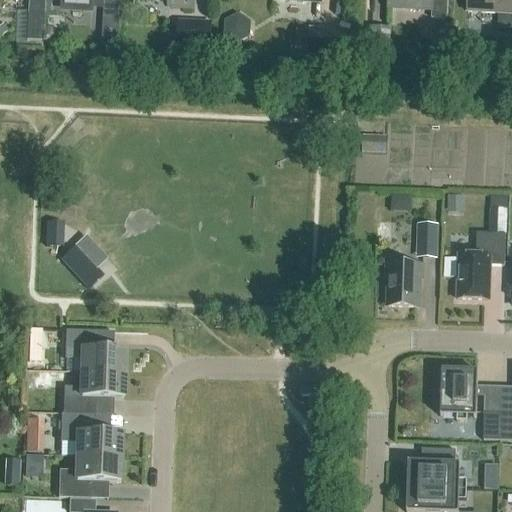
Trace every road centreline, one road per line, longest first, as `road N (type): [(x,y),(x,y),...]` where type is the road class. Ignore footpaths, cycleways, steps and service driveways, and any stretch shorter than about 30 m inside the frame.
road 1 (residential): [(161,511),(168,396),(181,377),(205,369),(373,372)]
road 2 (residential): [(373,372),(383,350),(415,338),(511,342)]
road 3 (residential): [(372,511),(373,372)]
road 4 (residential): [(327,111),(359,67),(362,0)]
